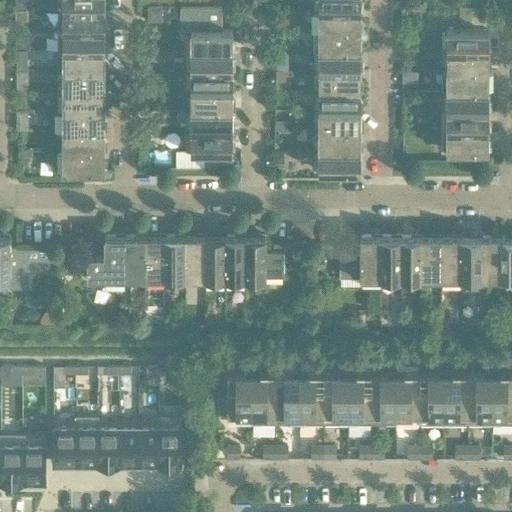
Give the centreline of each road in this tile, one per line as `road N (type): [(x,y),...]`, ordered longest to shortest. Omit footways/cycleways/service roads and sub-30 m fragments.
road 1 (residential): [(511,470),(236,472),(219,482),(219,511)]
road 2 (residential): [(132,198),(131,0)]
road 3 (residential): [(383,199),(382,18)]
road 4 (residential): [(247,199),(246,21)]
road 5 (residential): [(506,199),(506,45)]
road 6 (residential): [(247,199),(383,199)]
road 7 (residential): [(0,197),(132,198)]
road 8 (residential): [(383,199),(506,199)]
